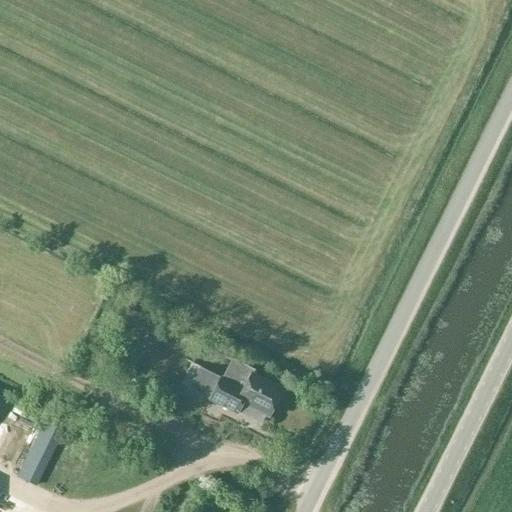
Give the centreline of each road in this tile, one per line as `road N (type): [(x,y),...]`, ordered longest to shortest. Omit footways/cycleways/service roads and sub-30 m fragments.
road 1 (unclassified): [(306,511),(511,95)]
road 2 (tertiary): [(427,511),(511,338)]
